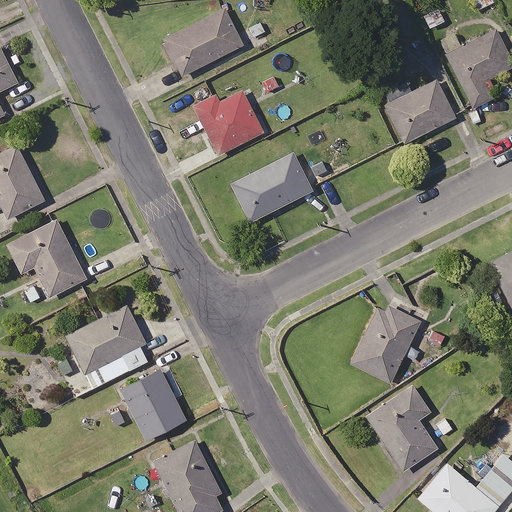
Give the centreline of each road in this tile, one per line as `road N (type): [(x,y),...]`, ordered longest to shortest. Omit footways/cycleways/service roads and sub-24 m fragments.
road 1 (residential): [(57,0),(218,320)]
road 2 (residential): [(218,320),(511,171)]
road 3 (residential): [(218,320),(285,454),(328,511)]
